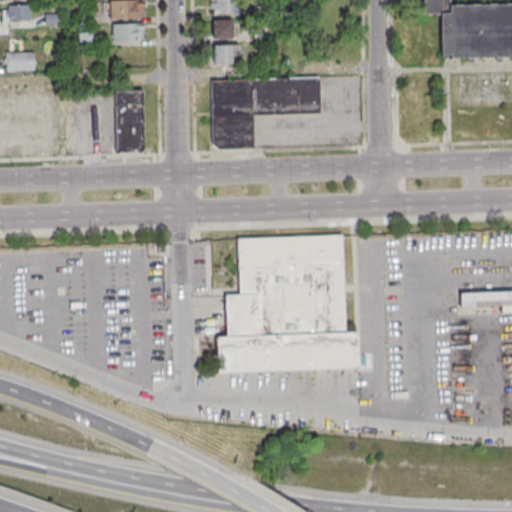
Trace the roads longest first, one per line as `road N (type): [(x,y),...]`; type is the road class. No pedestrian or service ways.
road 1 (tertiary): [(511,162),(0,180)]
road 2 (motorway): [(354,511),(0,444)]
road 3 (tertiary): [(182,211),(511,199)]
road 4 (motorway): [(284,511),(0,460)]
road 5 (motorway): [(206,474),(0,384)]
road 6 (residential): [(382,204),(377,0)]
road 7 (tertiary): [(0,218),(182,211)]
road 8 (residential): [(179,175),(173,0)]
